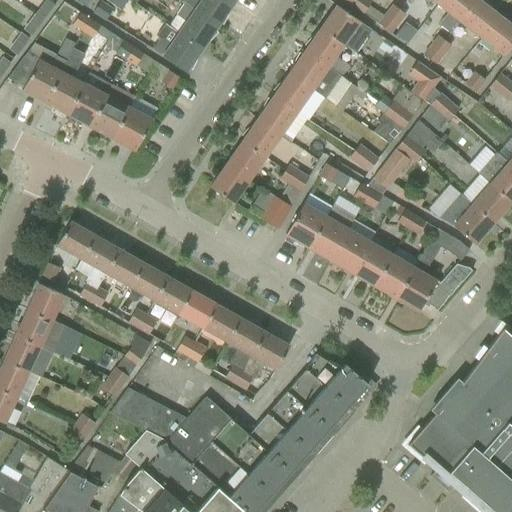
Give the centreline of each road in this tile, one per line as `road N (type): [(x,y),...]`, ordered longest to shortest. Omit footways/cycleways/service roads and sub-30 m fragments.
road 1 (residential): [(411,361),(145,213)]
road 2 (residential): [(145,213),(297,0)]
road 3 (residential): [(328,511),(414,404),(411,361)]
road 4 (residential): [(411,361),(437,349),(511,262)]
road 5 (residential): [(0,269),(53,159)]
